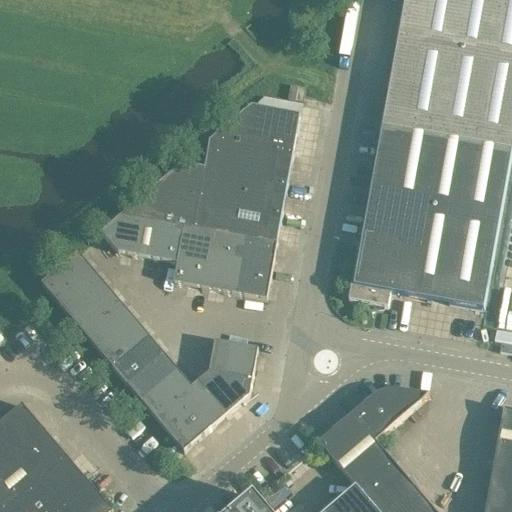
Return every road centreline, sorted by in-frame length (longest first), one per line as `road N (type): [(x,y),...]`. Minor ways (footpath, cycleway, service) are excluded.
road 1 (unclassified): [(368,0),(304,333)]
road 2 (unclassified): [(0,381),(32,354),(163,511)]
road 3 (unclassified): [(176,511),(269,437),(293,394),(304,333)]
road 4 (unclassified): [(511,370),(304,333)]
road 5 (unknown): [(481,364),(462,511)]
